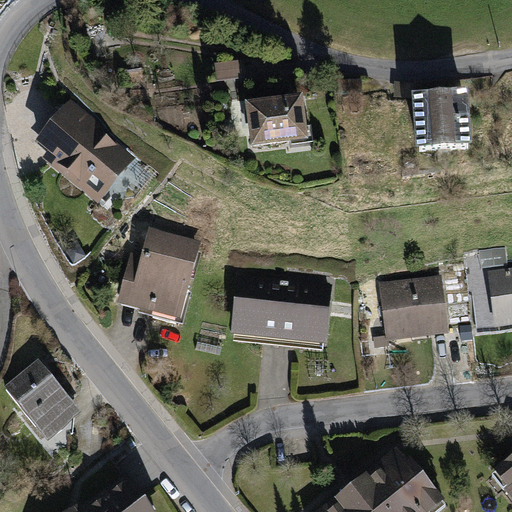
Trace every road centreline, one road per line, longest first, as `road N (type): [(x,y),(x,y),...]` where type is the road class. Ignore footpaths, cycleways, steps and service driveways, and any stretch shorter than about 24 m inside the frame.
road 1 (residential): [(185,0),(319,58),(412,76),(511,61)]
road 2 (residential): [(189,469),(273,425),(511,394)]
road 3 (residential): [(189,469),(20,262)]
